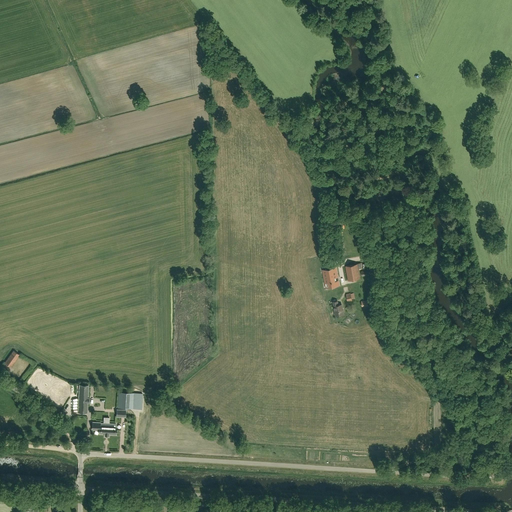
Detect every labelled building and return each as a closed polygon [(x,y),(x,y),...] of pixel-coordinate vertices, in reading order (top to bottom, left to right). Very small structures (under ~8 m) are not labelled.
[(358,269),(362,268),(361,263),(345,266),(348,281),(360,278),(358,269)] [(324,273),(325,283),(329,282),(330,287),(339,285),(335,268),(326,269),(324,270),(323,270),(323,271),(324,273)] [(354,293),(351,293),(350,293),(346,294),(347,301),(352,300),(352,299),(355,298),(354,293)] [(333,302),(335,315),(343,314),(342,304),(338,305),(337,301),(333,302)] [(13,350),(12,353),(5,362),(10,367),(19,354),(16,352),(13,350)] [(78,412),(87,412),(87,402),(88,402),(89,398),(88,398),(88,385),(79,385),(78,412)] [(116,392),(115,408),(131,408),(132,392),(116,392)] [(142,409),(142,393),(134,392),(133,408),(137,409),(142,409)] [(93,422),(92,429),(99,430),(99,433),(105,434),(105,435),(109,435),(109,434),(116,434),(116,426),(116,424),(100,423),(93,422)]
